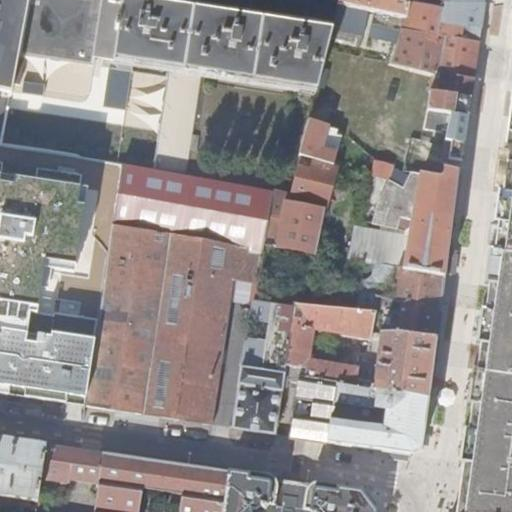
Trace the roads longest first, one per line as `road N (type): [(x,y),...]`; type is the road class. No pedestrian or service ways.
road 1 (residential): [(322,470),(0,419)]
road 2 (residential): [(425,511),(435,488),(322,470)]
